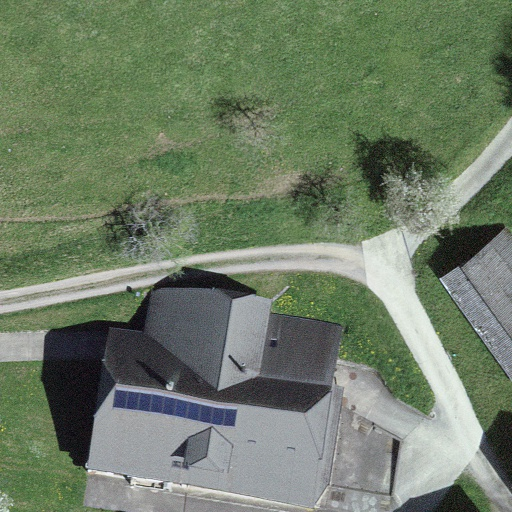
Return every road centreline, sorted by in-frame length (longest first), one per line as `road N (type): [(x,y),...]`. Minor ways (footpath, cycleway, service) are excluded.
road 1 (track): [(0,307),(242,266),(382,272),(450,443),(502,511)]
road 2 (track): [(382,272),(497,165),(511,141)]
